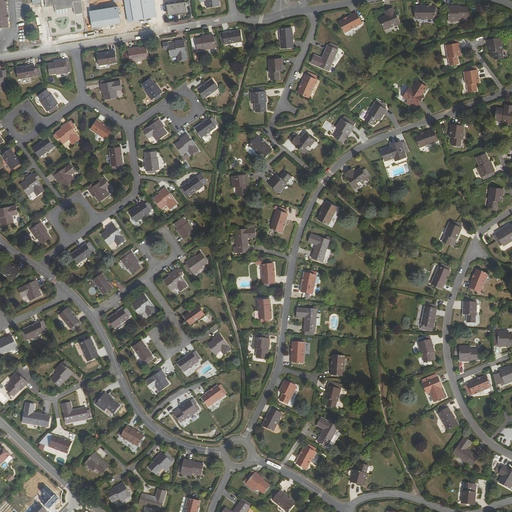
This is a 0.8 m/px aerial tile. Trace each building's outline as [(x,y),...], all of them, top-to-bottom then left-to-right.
[(45,0),(47,8),(56,7),(56,11),(75,8),(76,15),(84,13),(82,0),(45,0)] [(167,5),(169,16),(188,13),(186,2),(167,5)] [(469,18),(469,7),(460,7),(460,6),(449,6),(449,21),(459,21),(459,17),(469,18)] [(416,7),(416,18),(435,19),(435,7),(416,7)] [(391,29),(392,29),(400,25),(392,9),(384,13),(387,19),(380,22),(384,32),(391,29)] [(340,24),(346,35),(363,26),(358,15),(340,24)] [(280,29),(281,48),(293,47),(292,28),(280,29)] [(226,44),(243,41),(242,38),(245,38),(244,33),(241,33),(241,31),(241,30),(224,33),(226,44)] [(205,49),(216,47),(215,45),(215,43),(218,43),(217,38),(215,38),(214,36),(214,34),(203,36),(203,37),(197,38),(198,49),(204,48),(205,49)] [(165,49),(170,48),(171,56),(179,55),(180,55),(181,60),(187,59),(184,39),(176,41),(176,42),(169,43),(169,42),(164,43),(165,49)] [(494,52),(495,60),(503,58),(502,51),(503,50),(501,39),(494,40),(494,39),(488,40),(490,52),(494,52)] [(456,43),(453,44),(453,42),(449,42),(449,46),(446,46),(448,58),(448,57),(450,65),(458,64),(457,56),(461,56),(459,43),(456,43)] [(328,45),(322,58),(315,55),(311,63),(329,71),(338,50),(328,45)] [(141,47),(130,48),(130,52),(131,54),(128,55),(129,59),(131,58),(132,62),(143,60),(143,59),(149,58),(148,47),(141,48),(141,47)] [(99,54),(101,65),(118,62),(116,51),(99,54)] [(272,59),(272,57),(269,57),(270,60),(269,60),(270,72),(271,72),(271,80),(280,79),(279,71),(283,71),(282,58),(277,59),(276,59),(276,60),(273,60),(272,59)] [(68,71),(71,71),(70,65),(67,65),(66,60),(55,62),(55,64),(49,64),(51,75),(57,74),(57,75),(68,74),(68,73),(68,71)] [(17,68),(19,79),(36,77),(34,65),(17,68)] [(477,90),(475,83),(479,82),(477,70),(471,70),(471,72),(464,73),(466,84),(467,84),(468,92),(477,90)] [(306,75),(298,93),(309,98),(317,80),(306,75)] [(160,97),(159,95),(161,94),(163,92),(156,83),(155,83),(152,78),(142,85),(146,90),(145,91),(151,100),(155,98),(156,100),(160,97)] [(198,89),(204,98),(219,88),(213,79),(198,89)] [(102,100),(105,100),(105,101),(118,99),(117,91),(123,90),(121,81),(102,84),(104,94),(101,94),(102,100)] [(417,106),(423,96),(422,95),(427,87),(418,81),(412,89),(409,88),(403,97),(417,106)] [(55,106),(57,105),(59,104),(52,95),(51,95),(47,90),(39,96),(42,102),(41,102),(47,112),(49,111),(51,110),(52,112),(57,109),(55,106)] [(251,93),(252,103),(255,103),(256,112),(267,111),(266,102),(267,102),(266,92),(251,93)] [(375,104),(369,113),(369,114),(365,120),(373,125),(377,118),(380,120),(386,110),(387,109),(382,106),(381,107),(375,104)] [(503,122),(511,123),(511,121),(511,105),(506,105),(504,111),(497,110),(495,120),(503,121),(503,122)] [(152,120),(153,123),(142,130),(148,138),(153,135),(156,140),(167,133),(163,127),(164,126),(159,119),(158,119),(157,117),(152,120)] [(195,128),(201,137),(216,127),(210,118),(195,128)] [(342,119),(336,127),(339,129),(334,137),(343,143),(348,135),(349,135),(355,127),(342,119)] [(90,129),(104,138),(105,138),(106,136),(109,138),(112,133),(109,131),(110,129),(96,120),(90,129)] [(72,144),(80,138),(74,130),(73,129),(76,127),(72,122),(69,124),(69,123),(61,127),(62,129),(54,135),(56,139),(59,137),(60,138),(64,143),(69,139),(72,144)] [(453,137),(452,145),(461,146),(462,138),(462,139),(464,127),(457,126),(457,125),(451,124),(449,137),(453,137)] [(416,136),(419,148),(438,141),(434,130),(416,136)] [(181,140),(175,144),(182,155),(188,151),(192,156),(198,150),(187,134),(180,139),(181,140)] [(310,147),(315,141),(311,137),(307,134),(302,140),(297,136),(292,142),(305,154),(311,147),(310,147)] [(257,136),(249,145),(264,158),(272,149),(257,136)] [(32,148),(39,157),(54,147),(47,138),(32,148)] [(391,147),(382,150),(385,160),(395,156),(397,161),(406,157),(405,153),(404,151),(402,145),(402,144),(401,142),(394,144),(395,146),(391,147)] [(108,148),(110,166),(121,165),(119,147),(108,148)] [(10,149),(9,150),(4,153),(2,154),(1,155),(11,169),(20,163),(11,148),(10,149)] [(154,169),(156,169),(158,169),(157,158),(156,158),(156,151),(145,153),(146,159),(144,159),(146,170),(147,170),(149,170),(149,172),(154,171),(154,169)] [(479,169),(482,176),(491,172),(488,165),(494,162),(490,154),(475,161),(478,169),(479,169)] [(64,187),(74,180),(70,174),(75,171),(70,164),(60,171),(59,169),(53,173),(54,176),(59,182),(60,182),(64,187)] [(367,175),(366,176),(364,174),(363,171),(357,175),(353,170),(345,175),(355,190),(363,185),(362,184),(369,180),(368,179),(369,178),(367,175)] [(277,174),(268,184),(273,188),(274,187),(279,191),(287,183),(286,182),(292,176),(285,171),(280,177),(277,174)] [(44,191),(37,180),(39,178),(36,173),(33,175),(32,174),(25,179),(26,180),(21,184),(28,195),(34,191),(37,196),(44,191)] [(232,177),(233,187),(236,186),(238,196),(248,194),(247,185),(248,185),(246,174),(232,177)] [(182,186),(189,196),(203,185),(197,176),(182,186)] [(88,190),(93,197),(95,196),(99,202),(109,195),(105,189),(109,185),(105,179),(88,190)] [(158,192),(159,193),(153,197),(161,208),(166,203),(170,208),(177,203),(165,187),(158,192)] [(497,209),(498,201),(502,202),(504,189),(497,188),(497,189),(490,188),(488,200),(489,200),(488,207),(497,209)] [(129,211),(135,220),(149,211),(143,202),(129,211)] [(327,202),(318,219),(329,224),(338,207),(327,202)] [(0,208),(0,217),(1,224),(13,222),(12,215),(17,214),(16,206),(0,208)] [(288,215),(287,214),(285,214),(286,210),(278,208),(271,229),(282,233),(288,215)] [(177,228),(184,238),(194,230),(188,221),(186,222),(182,217),(174,222),(178,228),(177,228)] [(452,224),(451,223),(450,223),(445,234),(446,234),(442,241),(450,245),(451,243),(455,245),(462,227),(461,227),(460,226),(461,223),(458,222),(457,222),(453,221),(452,224)] [(50,237),(46,232),(47,231),(41,222),(30,229),(37,239),(38,238),(42,243),(50,237)] [(115,240),(118,245),(125,240),(113,223),(106,228),(107,229),(101,234),(109,245),(115,240)] [(511,223),(511,224),(498,233),(506,245),(511,241),(511,223)] [(236,230),(238,252),(249,251),(248,237),(256,237),(255,228),(236,230)] [(322,262),(330,241),(330,240),(327,239),(312,234),(309,242),(316,245),(312,258),(322,262)] [(72,254),(78,263),(93,253),(86,244),(72,254)] [(122,255),(124,258),(122,259),(121,260),(128,269),(129,268),(133,274),(141,267),(138,262),(139,261),(132,252),(129,250),(122,255)] [(190,272),(192,271),(194,273),(194,274),(204,267),(203,266),(208,262),(202,254),(197,257),(196,256),(187,263),(187,264),(188,266),(186,267),(190,272)] [(4,261),(0,268),(0,271),(13,280),(19,271),(4,261)] [(271,262),(270,262),(268,262),(262,263),(259,263),(262,282),(273,281),(271,262)] [(439,267),(432,285),(442,289),(450,271),(439,267)] [(477,269),(469,287),(481,292),(488,274),(477,269)] [(164,281),(172,291),(178,287),(181,291),(188,286),(180,276),(182,274),(179,270),(177,271),(176,271),(170,276),(170,277),(164,281)] [(307,273),(305,273),(303,272),(301,283),(303,283),(301,293),(312,296),(314,286),(317,286),(319,276),(315,275),(312,274),(313,271),(308,270),(307,273)] [(96,278),(94,279),(93,280),(104,294),(113,288),(103,273),(102,273),(101,275),(99,272),(94,275),(96,278)] [(39,288),(35,281),(33,282),(32,279),(29,281),(30,283),(18,289),(22,297),(26,294),(29,301),(41,295),(38,289),(39,288)] [(147,312),(150,316),(157,311),(145,295),(138,300),(139,301),(133,305),(141,316),(147,312)] [(259,300),(260,319),(261,319),(263,319),(263,322),(270,322),(270,319),(272,319),(271,299),(259,300)] [(468,300),(468,302),(466,302),(464,302),(464,314),(467,314),(467,322),(476,322),(476,315),(477,315),(477,303),(474,303),(474,300),(468,300)] [(185,316),(191,325),(206,315),(199,305),(185,316)] [(62,312),(60,313),(59,315),(71,328),(79,321),(67,307),(67,308),(65,309),(63,307),(60,309),(62,312)] [(425,307),(422,326),(433,328),(437,309),(425,307)] [(315,333),(317,310),(313,309),(297,308),(297,317),(305,318),(304,332),(305,332),(307,332),(306,335),(311,335),(312,332),(314,332),(315,333)] [(109,319),(115,328),(130,318),(129,317),(130,316),(127,312),(126,313),(123,309),(109,319)] [(29,339),(44,331),(44,330),(43,329),(47,327),(44,323),(41,324),(40,322),(40,321),(24,329),(25,330),(26,332),(23,333),(27,339),(29,338),(29,339)] [(511,345),(511,335),(509,335),(508,332),(498,332),(498,347),(509,346),(511,345)] [(213,339),(214,340),(209,344),(216,355),(222,351),(225,355),(232,350),(220,334),(213,339)] [(269,350),(270,339),(269,339),(262,338),(263,335),(257,334),(256,338),(255,337),(254,348),(258,348),(256,357),(267,359),(268,349),(269,350)] [(2,341),(0,342),(0,351),(1,353),(7,350),(7,352),(18,347),(12,335),(2,340),(2,341)] [(432,339),(431,339),(429,340),(428,337),(424,338),(425,339),(419,341),(420,343),(419,344),(422,355),(423,355),(424,362),(433,360),(431,353),(435,352),(432,339)] [(80,344),(88,361),(99,356),(91,339),(80,344)] [(150,357),(152,356),(153,355),(143,341),(134,347),(144,361),(147,359),(149,361),(151,358),(150,357)] [(293,342),(292,361),(304,362),(305,343),(293,342)] [(460,346),(460,348),(460,350),(457,350),(458,355),(460,355),(460,361),(471,361),(471,360),(480,360),(480,349),(470,350),(470,346),(460,346)] [(198,360),(200,358),(198,354),(196,356),(194,354),(193,352),(184,359),(185,360),(179,363),(185,372),(191,369),(201,363),(200,362),(198,360)] [(343,376),(345,356),(333,356),(332,375),(343,376)] [(58,373),(52,379),(60,387),(66,380),(73,373),(63,363),(55,370),(58,373)] [(494,376),(498,385),(506,382),(507,384),(511,381),(511,366),(510,367),(509,366),(500,370),(501,373),(494,376)] [(145,381),(150,389),(154,385),(158,391),(169,384),(165,378),(166,377),(161,370),(160,370),(159,369),(155,372),(156,374),(145,381)] [(13,382),(6,389),(14,396),(20,390),(21,390),(28,383),(17,372),(10,380),(13,382)] [(469,394),(472,393),(473,394),(491,387),(486,376),(468,383),(470,389),(467,390),(469,394)] [(423,383),(427,394),(431,392),(434,402),(445,398),(441,388),(443,387),(439,377),(423,383)] [(288,405),(291,398),(292,398),(297,387),(290,384),(291,383),(285,381),(280,392),(283,394),(280,401),(288,405)] [(337,401),(338,402),(341,391),(339,390),(340,385),(332,383),(331,387),(328,386),(325,398),(329,399),(327,407),(335,409),(337,401)] [(209,407),(225,396),(223,394),(226,392),(223,388),(220,389),(219,387),(218,386),(202,397),(209,407)] [(95,401),(98,403),(97,404),(96,405),(104,411),(107,409),(114,414),(120,406),(113,400),(105,393),(105,394),(104,396),(101,394),(95,401)] [(187,418),(188,418),(197,412),(196,411),(199,409),(196,404),(197,404),(195,400),(192,402),(191,401),(191,400),(174,412),(176,415),(181,422),(187,418)] [(46,421),(47,419),(47,416),(34,413),(35,405),(26,403),(23,423),(45,426),(46,425),(48,426),(49,422),(46,421)] [(87,415),(87,412),(86,408),(72,411),(71,403),(62,404),(66,424),(88,419),(88,418),(90,417),(89,414),(87,415)] [(438,414),(448,431),(458,425),(449,408),(438,414)] [(274,431),(282,414),(271,409),(263,426),(274,431)] [(325,430),(318,442),(327,447),(339,427),(321,418),(317,425),(325,430)] [(128,426),(127,428),(126,429),(123,428),(120,433),(123,435),(122,437),(139,446),(145,436),(128,426)] [(53,435),(49,446),(67,453),(71,442),(53,435)] [(472,466),(478,457),(467,449),(465,448),(466,445),(469,446),(471,442),(464,437),(453,453),(472,466)] [(307,470),(316,452),(315,452),(314,451),(315,448),(310,445),(309,448),(307,447),(306,447),(296,464),(307,470)] [(0,449),(0,460),(3,464),(11,455),(3,446),(0,449)] [(96,453),(85,464),(93,471),(96,468),(102,474),(109,466),(103,460),(96,453)] [(165,471),(172,463),(171,462),(170,461),(172,458),(167,453),(165,455),(163,454),(162,453),(154,460),(155,461),(149,467),(157,475),(163,468),(165,471)] [(184,459),(184,462),(183,464),(181,463),(179,470),(182,471),(182,473),(182,474),(192,476),(193,473),(201,474),(204,464),(195,462),(184,459)] [(360,464),(358,471),(354,470),(351,483),(357,484),(358,483),(364,485),(367,474),(366,474),(369,466),(360,464)] [(511,471),(510,471),(511,470),(504,466),(500,473),(506,476),(502,482),(510,487),(511,483),(511,471)] [(256,473),(255,473),(252,477),(250,475),(244,482),(254,491),(256,488),(264,494),(271,486),(263,480),(264,479),(256,473)] [(10,482),(15,479),(12,474),(7,477),(10,482)] [(470,501),(476,502),(477,495),(477,489),(478,485),(474,485),(474,482),(474,481),(468,480),(467,488),(465,488),(464,499),(470,499),(470,501)] [(115,489),(107,494),(112,503),(120,498),(122,502),(131,496),(124,483),(115,488),(115,489)] [(40,502),(49,510),(59,499),(46,487),(41,492),(46,497),(40,502)] [(142,494),(139,505),(161,511),(166,492),(158,490),(156,498),(142,494)] [(288,511),(296,503),(281,491),(279,493),(277,491),(272,497),(275,498),(273,500),(287,511),(288,511)] [(197,511),(200,502),(188,499),(184,511),(197,511)] [(233,511),(232,511),(226,507),(225,509),(224,508),(222,511),(221,511),(247,511),(251,507),(241,501),(233,511)]
